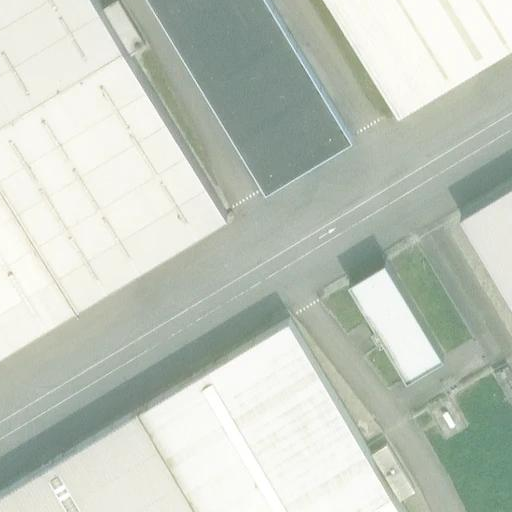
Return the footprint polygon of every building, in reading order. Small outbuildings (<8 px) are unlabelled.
[(112,0),(102,6),(97,0),(0,0),(0,349),(227,213),(130,52),(145,43),(118,0),(112,0)] [(269,0),(151,0),(266,189),(352,137),(269,0)] [(511,0),(331,0),(398,109),(511,40),(511,0)] [(511,180),(460,212),(511,298),(511,180)] [(402,285),(365,307),(378,327),(370,332),(379,347),(387,342),(407,376),(444,354),(402,285)] [(371,451),(289,315),(0,489),(0,511),(407,511),(399,498),(414,488),(386,442),(371,451)]
